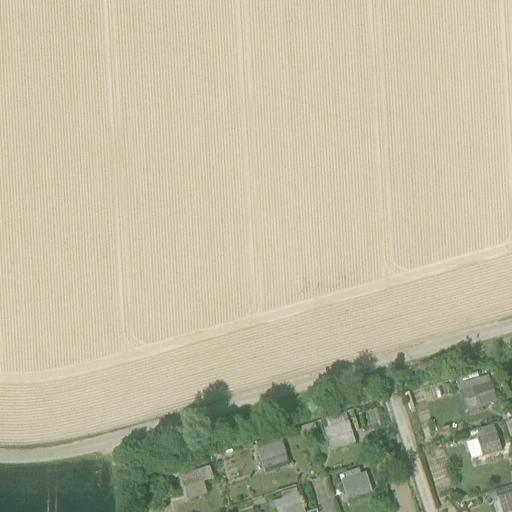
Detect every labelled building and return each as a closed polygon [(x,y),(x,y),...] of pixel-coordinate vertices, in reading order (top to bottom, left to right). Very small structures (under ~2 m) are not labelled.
[(488,376),(458,383),(463,410),(494,403),(488,376)] [(330,451),(354,445),(346,413),(322,420),(330,451)] [(480,455),(497,451),(492,426),(474,430),(480,455)] [(261,471),(287,463),(281,443),(255,451),(261,471)] [(337,477),(345,496),(369,487),(361,467),(337,477)] [(184,500),(206,496),(203,482),(212,480),(210,469),(180,474),(184,500)] [(511,511),(511,491),(493,498),(498,511),(511,511)] [(275,511),(303,511),(296,492),(272,501),(275,511)]
